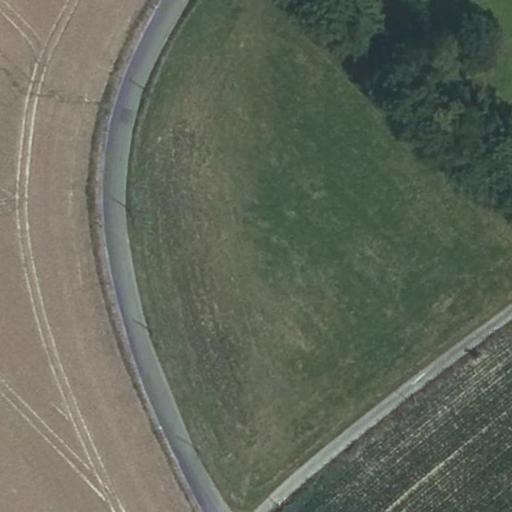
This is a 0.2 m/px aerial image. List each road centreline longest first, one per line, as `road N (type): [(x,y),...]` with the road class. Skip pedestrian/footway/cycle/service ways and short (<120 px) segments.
road 1 (unclassified): [(217,511),(155,388),(123,278),(112,195),(125,108),(151,41),(178,0)]
road 2 (residential): [(511,315),(259,511)]
